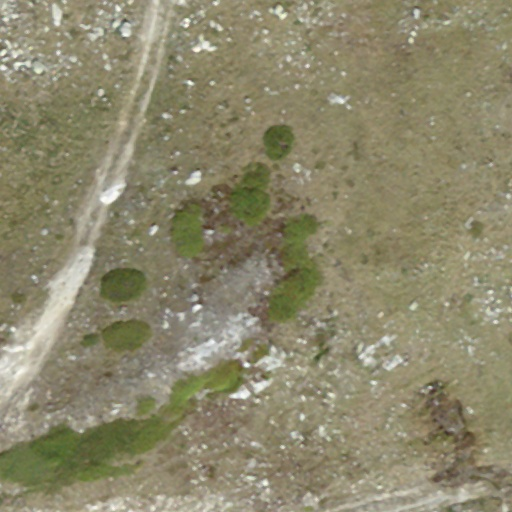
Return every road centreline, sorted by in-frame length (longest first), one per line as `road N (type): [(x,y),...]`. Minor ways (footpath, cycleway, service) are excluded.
road 1 (track): [(0,373),(64,279),(122,144),(157,0)]
road 2 (track): [(511,477),(391,511)]
